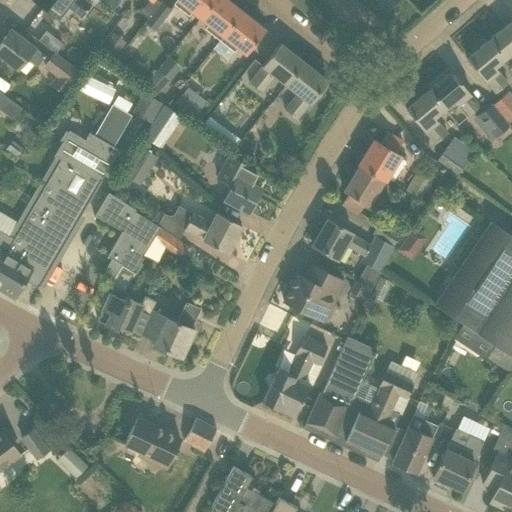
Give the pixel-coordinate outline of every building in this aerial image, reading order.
[(84,0),(34,0),(57,17),(66,6),(81,17),(91,5),(84,0)] [(214,0),(177,0),(174,4),(188,16),(192,11),(200,18),(214,0)] [(225,0),(214,0),(200,18),(209,24),(205,28),(220,40),(242,12),(225,0)] [(375,0),(387,11),(397,0),(375,0)] [(161,2),(146,23),(155,31),(172,10),(161,2)] [(242,12),(220,40),(234,51),(237,46),(247,54),(264,30),(242,12)] [(511,21),(489,39),(505,59),(511,53),(511,21)] [(54,52),(62,43),(46,29),(38,38),(54,52)] [(10,30),(0,42),(0,56),(17,69),(26,58),(37,67),(45,56),(10,30)] [(113,33),(101,48),(114,59),(126,43),(113,33)] [(505,59),(489,39),(466,58),(485,82),(486,81),(496,93),(508,83),(495,68),(505,59)] [(304,62),(280,43),(261,67),(262,67),(249,83),(261,93),(274,77),(285,85),(304,62)] [(72,64),(79,55),(66,46),(60,55),(72,64)] [(82,74),(56,53),(55,55),(47,64),(62,76),(54,86),(65,95),(82,74)] [(172,79),(181,65),(167,56),(158,70),(172,79)] [(304,62),(285,85),(297,95),(284,110),(297,119),(309,103),(310,104),(328,81),(304,62)] [(161,90),(169,78),(156,70),(149,82),(161,90)] [(450,71),(428,90),(444,109),(455,101),(468,116),(479,107),(470,95),(470,94),(450,71)] [(176,103),(195,117),(210,98),(190,83),(176,103)] [(428,90),(405,109),(425,132),(435,144),(447,134),(433,118),(444,109),(428,90)] [(511,119),(511,95),(509,91),(493,104),(508,123),(511,119)] [(22,109),(0,92),(0,109),(14,120),(22,109)] [(143,93),(131,112),(150,123),(161,104),(143,93)] [(220,122),(235,103),(225,96),(210,114),(220,122)] [(511,127),(492,104),(476,118),(494,140),(511,127)] [(163,105),(142,137),(159,149),(181,117),(163,105)] [(201,127),(233,151),(242,140),(209,115),(201,127)] [(62,160),(35,203),(10,245),(0,238),(0,232),(0,289),(14,299),(26,278),(38,286),(118,150),(89,132),(85,139),(71,131),(56,156),(62,160)] [(374,140),(359,165),(384,181),(400,155),(396,152),(402,142),(386,132),(379,143),(374,140)] [(5,152),(14,158),(21,149),(16,145),(10,146),(5,152)] [(140,185),(155,162),(159,157),(139,145),(122,173),(140,185)] [(445,148),(437,161),(457,175),(466,162),(445,148)] [(260,189),(250,183),(255,174),(247,170),(249,166),(230,155),(217,178),(232,186),(224,199),(248,212),(260,189)] [(368,206),(384,181),(359,165),(343,191),(348,194),(341,205),(358,214),(365,204),(368,206)] [(416,172),(405,190),(422,201),(433,182),(416,172)] [(136,210),(108,193),(94,216),(121,233),(107,258),(132,272),(160,227),(135,211),(136,210)] [(0,211),(0,229),(8,233),(15,218),(0,211)] [(227,253),(241,225),(217,213),(211,223),(192,213),(184,230),(202,240),(202,241),(227,253)] [(352,233),(327,219),(312,245),(337,260),(345,245),(364,256),(361,262),(381,272),(393,247),(376,236),(371,245),(351,234),(352,233)] [(498,347),(509,355),(511,357),(511,235),(505,231),(489,220),(462,261),(433,304),(462,323),(494,344),(498,347)] [(373,233),(394,246),(400,235),(379,221),(373,233)] [(412,258),(426,238),(412,228),(398,248),(412,258)] [(181,257),(187,248),(165,232),(158,241),(181,257)] [(283,301),(323,321),(324,322),(344,282),(310,264),(303,277),(297,274),(283,301)] [(349,291),(362,298),(366,301),(372,290),(355,280),(349,291)] [(141,334),(152,310),(156,301),(145,296),(142,304),(129,299),(127,302),(108,294),(97,320),(117,329),(118,326),(130,331),(131,329),(141,334)] [(177,321),(152,310),(141,334),(156,340),(153,345),(156,346),(155,350),(164,354),(167,351),(178,356),(184,342),(188,344),(194,330),(191,328),(200,308),(186,302),(177,321)] [(485,358),(494,344),(462,323),(453,336),(485,358)] [(327,348),(303,336),(295,354),(297,354),(288,373),(278,369),(262,402),(279,409),(294,416),(309,384),(303,381),(312,362),(319,365),(327,348)] [(386,443),(397,449),(405,432),(394,426),(400,414),(392,410),(399,394),(407,398),(413,384),(385,372),(378,386),(380,386),(373,402),(355,394),(373,356),(375,356),(377,352),(375,351),(376,349),(347,336),(321,393),(319,392),(305,423),(335,436),(336,434),(346,439),(345,441),(381,457),(386,443)] [(498,347),(490,359),(496,364),(501,368),(509,355),(498,347)] [(439,405),(448,409),(453,397),(445,393),(439,405)] [(405,432),(397,449),(392,461),(416,472),(432,438),(437,426),(424,420),(413,415),(408,427),(406,432),(405,432)] [(196,418),(195,421),(183,441),(203,452),(216,429),(196,418)] [(174,452),(180,439),(136,419),(125,445),(141,452),(139,455),(153,461),(166,468),(174,452)] [(47,451),(32,430),(21,438),(36,459),(47,451)] [(432,476),(462,490),(474,464),(473,463),(483,443),(455,430),(446,450),(445,450),(432,476)] [(0,469),(19,456),(2,431),(0,432),(0,469)] [(55,459),(73,478),(87,465),(69,446),(55,459)] [(511,511),(511,458),(497,451),(482,484),(483,484),(486,478),(498,483),(489,502),(509,511),(511,511)] [(270,511),(275,503),(257,493),(258,491),(253,488),(252,491),(245,487),(251,477),(233,466),(211,506),(221,511),(270,511)] [(294,511),(297,508),(278,498),(275,503),(270,511),(294,511)]
